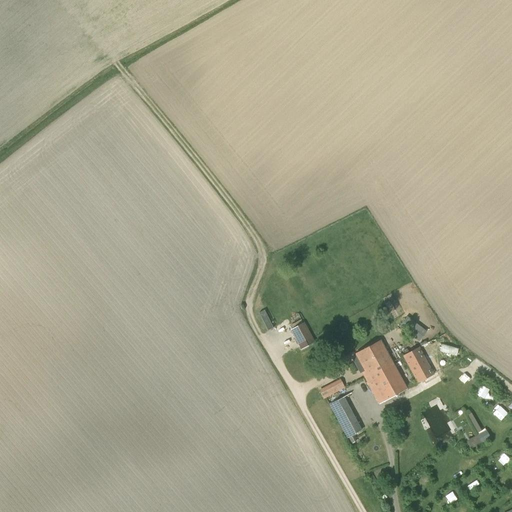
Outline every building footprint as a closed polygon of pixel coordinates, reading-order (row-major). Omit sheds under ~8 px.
[(266,308),(259,311),(267,329),(274,326),(266,308)] [(410,332),(419,340),(427,331),(408,315),(404,320),(413,328),(410,332)] [(302,323),(292,329),(291,329),(290,330),(299,347),(301,350),(315,342),(304,322),(302,323)] [(361,372),(364,378),(387,366),(393,363),(380,340),(355,354),(364,371),(361,372)] [(402,356),(417,384),(434,375),(419,347),(402,356)] [(387,366),(364,378),(379,404),(407,389),(393,363),(387,366)] [(341,377),(319,389),(323,398),(346,385),(341,377)] [(482,385),(477,391),(484,398),(490,391),(482,385)] [(347,438),(362,431),(358,423),(343,397),(329,405),(347,438)] [(500,413),(506,407),(500,401),(494,408),(500,413)] [(481,431),(471,413),(467,416),(477,434),(481,431)] [(467,439),(470,447),(483,441),(479,433),(467,439)] [(501,457),(498,463),(504,466),(507,460),(501,457)] [(421,477),(419,486),(429,487),(430,478),(421,477)] [(469,492),(479,485),(473,477),(463,484),(469,492)] [(476,505),(484,502),(480,491),(472,495),(476,505)]
